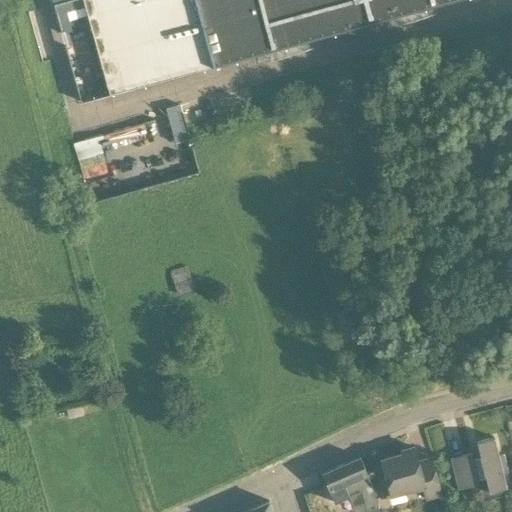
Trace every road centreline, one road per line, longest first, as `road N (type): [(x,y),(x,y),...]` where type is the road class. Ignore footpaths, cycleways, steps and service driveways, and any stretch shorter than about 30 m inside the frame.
road 1 (track): [(150,511),(69,226)]
road 2 (residential): [(277,472),(371,429),(511,388)]
